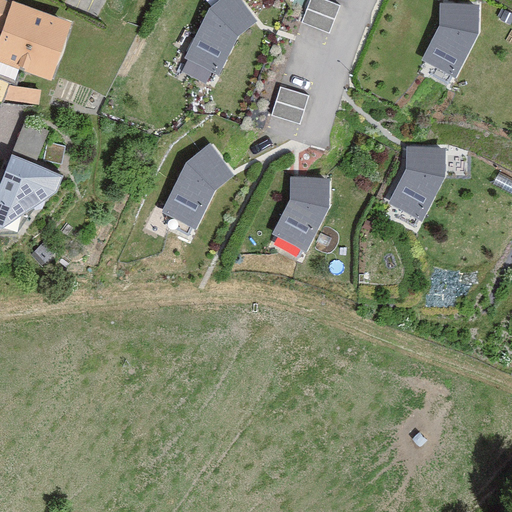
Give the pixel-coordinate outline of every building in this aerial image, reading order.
[(0,0),(0,25),(4,27),(0,39),(0,55),(52,72),(69,17),(10,0),(0,0)] [(256,16),(244,0),(219,0),(209,8),(188,54),(219,68),(238,29),(256,16)] [(342,4),(329,0),(309,0),(302,23),(331,33),(342,4)] [(479,3),(441,3),(441,23),(423,57),(455,74),(478,29),(479,3)] [(280,85),(275,100),(304,109),(308,94),(280,85)] [(275,100),(271,115),(299,124),(304,109),(275,100)] [(233,171),(211,142),(187,161),(164,209),(196,224),(215,184),(233,171)] [(446,145),(408,145),(408,165),(390,201),(422,216),(445,171),(446,145)] [(13,151),(0,184),(0,222),(2,224),(55,188),(62,170),(13,151)] [(329,176),(291,176),(291,196),(274,233),(306,248),(329,203),(329,176)]
